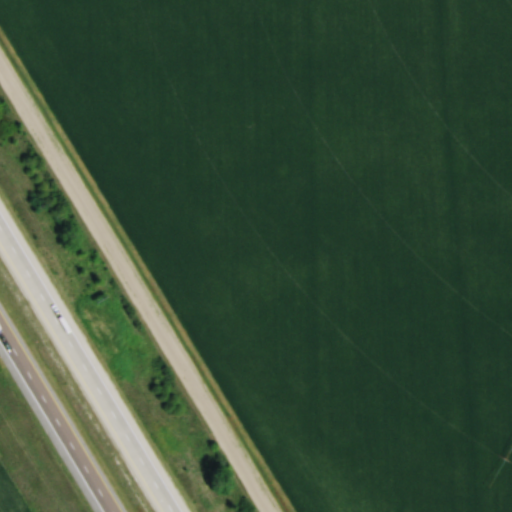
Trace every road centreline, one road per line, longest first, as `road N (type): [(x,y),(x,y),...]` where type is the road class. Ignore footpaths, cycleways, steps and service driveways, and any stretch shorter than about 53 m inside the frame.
road 1 (tertiary): [(271,511),(0,64)]
road 2 (motorway): [(171,511),(0,229)]
road 3 (motorway): [(0,338),(105,511)]
